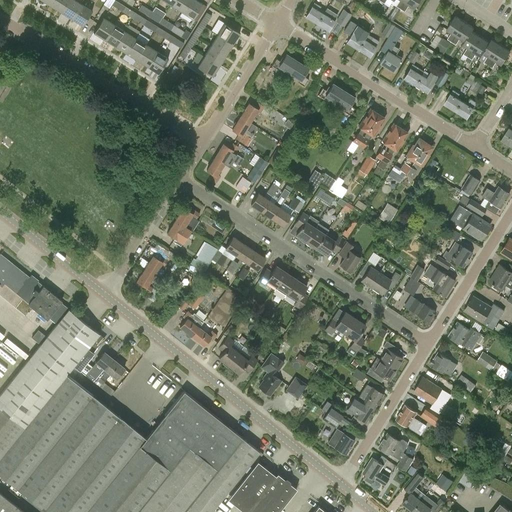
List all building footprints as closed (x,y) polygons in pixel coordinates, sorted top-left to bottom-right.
[(68,0),(53,0),(50,5),(61,12),(68,0)] [(81,4),(74,0),(68,0),(61,12),(72,19),(81,4)] [(122,12),(126,6),(115,0),(105,0),(103,4),(109,9),(112,5),(122,12)] [(189,0),(174,0),(171,5),(182,12),(189,0)] [(196,0),(189,0),(182,12),(193,19),(202,4),(196,0)] [(399,0),(388,18),(392,21),(400,9),(405,0),(399,0)] [(418,0),(405,0),(400,9),(404,12),(408,5),(413,8),(418,0)] [(314,3),(312,6),(306,16),(317,23),(323,13),(318,10),(320,6),(314,3)] [(81,4),(72,19),(83,26),(92,11),(81,4)] [(149,17),(152,11),(141,5),(138,10),(149,17)] [(126,6),(122,12),(133,18),(136,13),(126,6)] [(326,8),(323,13),(317,23),(328,30),(336,17),(331,13),(332,11),(326,8)] [(350,14),(343,10),(336,21),(343,25),(350,14)] [(152,11),(149,17),(160,23),(163,18),(152,11)] [(206,12),(199,23),(205,27),(211,15),(206,12)] [(136,13),(133,18),(144,25),(147,19),(136,13)] [(363,17),(374,24),(376,20),(369,15),(366,13),(363,17)] [(452,42),(464,22),(455,16),(446,30),(451,33),(447,39),(452,42)] [(105,40),(114,25),(103,18),(94,33),(105,40)] [(174,25),(163,18),(160,23),(170,30),(174,25)] [(211,29),(217,33),(224,22),(218,18),(211,29)] [(147,19),(144,25),(154,32),(158,26),(147,19)] [(388,22),(381,33),(387,37),(394,26),(388,22)] [(474,27),(464,22),(452,42),(456,45),(460,38),(464,41),(472,31),(474,27)] [(199,23),(192,34),(198,37),(205,27),(199,23)] [(225,23),(218,34),(233,44),(240,33),(225,23)] [(114,25),(105,40),(115,47),(125,31),(114,25)] [(184,31),(174,25),(170,30),(181,37),(184,31)] [(357,25),(353,32),(346,42),(358,49),(364,39),(359,36),(364,29),(357,25)] [(158,26),(154,32),(165,38),(168,33),(158,26)] [(395,27),(380,50),(385,53),(388,49),(390,50),(394,44),(402,31),(395,27)] [(125,31),(115,47),(126,53),(135,38),(125,31)] [(472,31),(464,41),(462,44),(467,47),(463,54),(468,57),(481,37),(472,31)] [(179,39),(168,33),(165,38),(176,45),(179,39)] [(198,37),(192,34),(186,45),(191,48),(198,37)] [(233,44),(218,34),(211,45),(226,55),(233,44)] [(367,34),(364,39),(358,49),(369,56),(375,46),(379,41),(367,34)] [(481,37),(468,57),(472,60),(476,53),(481,56),(479,60),(480,60),(489,42),(481,37)] [(146,45),(135,38),(126,53),(137,60),(146,45)] [(442,38),(436,48),(444,53),(450,42),(442,38)] [(489,42),(480,60),(483,63),(484,62),(488,65),(501,45),(491,39),(489,42)] [(385,53),(379,63),(393,71),(396,65),(402,69),(411,54),(394,44),(390,50),(388,49),(385,53)] [(146,45),(137,60),(147,67),(157,51),(146,45)] [(191,48),(186,45),(179,56),(185,60),(191,48)] [(226,55),(211,45),(204,56),(219,66),(226,55)] [(501,45),(488,65),(492,67),(496,61),(502,65),(510,51),(501,45)] [(414,64),(420,54),(414,50),(408,60),(414,64)] [(157,51),(147,67),(158,73),(168,58),(157,51)] [(282,57),(281,59),(280,61),(276,59),(272,65),(276,68),(275,71),(286,78),(290,73),(300,80),(299,82),(304,86),(308,79),(305,77),(308,73),(306,72),(308,68),(286,54),(284,58),(282,57)] [(219,66),(204,56),(197,67),(212,76),(219,66)] [(412,64),(410,68),(403,78),(414,85),(421,75),(423,71),(412,64)] [(472,85),(475,79),(456,68),(453,73),(455,74),(454,76),(460,79),(460,78),(472,85)] [(425,78),(421,75),(414,85),(426,92),(432,83),(432,84),(437,76),(430,71),(425,78)] [(475,79),(472,85),(470,88),(476,92),(477,91),(482,94),(486,88),(481,84),(481,83),(475,79)] [(328,86),(327,88),(326,90),(322,88),(318,95),(324,98),(325,96),(346,109),(345,111),(350,115),(355,108),(351,106),(354,102),(352,101),(355,97),(332,83),(330,87),(328,86)] [(453,89),(450,94),(444,104),(456,111),(462,101),(457,98),(459,93),(453,89)] [(467,104),(462,101),(456,111),(467,118),(473,108),(477,102),(470,99),(467,104)] [(258,102),(255,107),(248,103),(240,116),(250,122),(256,111),(259,113),(264,105),(258,102)] [(358,126),(360,127),(346,149),(352,153),(353,151),(354,151),(378,112),(372,108),(372,109),(371,109),(364,119),(363,118),(358,126)] [(378,112),(354,151),(359,154),(371,134),(374,136),(379,128),(378,127),(384,117),(383,117),(384,116),(378,112)] [(250,122),(240,116),(232,129),(239,133),(236,140),(247,146),(252,138),(243,133),(245,129),(249,131),(251,131),(253,129),(256,126),(250,122)] [(297,126),(292,122),(289,126),(288,128),(293,131),(294,129),(297,126)] [(382,141),(384,142),(375,156),(381,160),(402,127),(396,123),(395,124),(394,124),(388,134),(387,133),(382,141)] [(511,123),(509,127),(501,140),(511,146),(511,123)] [(402,127),(381,160),(386,163),(395,149),(397,151),(402,143),(401,142),(407,132),(407,131),(402,127)] [(290,139),(286,137),(282,142),(279,141),(287,145),(290,139)] [(406,155),(407,156),(400,168),(394,164),(388,175),(399,182),(405,173),(425,142),(418,138),(412,148),(410,147),(406,155)] [(287,145),(279,141),(279,140),(277,144),(279,145),(276,150),(268,163),(275,167),(287,145)] [(425,142),(405,173),(412,177),(420,164),(422,165),(426,157),(425,156),(432,146),(425,142)] [(232,143),(230,147),(223,143),(215,157),(224,163),(229,166),(230,165),(236,169),(243,159),(235,153),(239,147),(232,143)] [(366,174),(376,160),(369,155),(356,175),(362,179),(366,174)] [(224,163),(215,157),(207,170),(214,174),(211,179),(216,182),(220,176),(217,174),(224,163)] [(260,157),(246,177),(254,182),(268,162),(260,157)] [(471,195),(480,181),(469,174),(460,189),(471,195)] [(329,190),(338,177),(337,176),(333,183),(321,175),(317,181),(329,190)] [(242,177),(235,187),(244,193),(251,183),(242,177)] [(344,181),(338,177),(329,190),(341,198),(347,189),(341,185),(344,181)] [(273,182),(264,197),(258,193),(251,205),(261,212),(269,200),(272,196),(273,196),(279,186),(273,182)] [(487,189),(482,196),(489,200),(501,208),(509,194),(498,186),(493,193),(487,189)] [(316,194),(330,204),(334,198),(320,188),(316,194)] [(280,207),(272,219),(283,226),(289,216),(294,209),(298,212),(304,203),(300,201),(300,200),(294,196),(285,211),(280,207)] [(487,208),(470,198),(465,206),(482,216),(487,208)] [(269,200),(261,212),(272,219),(280,207),(269,200)] [(349,212),(353,206),(346,201),(342,208),(349,212)] [(386,202),(382,208),(393,214),(396,209),(386,202)] [(183,206),(175,220),(185,226),(192,216),(196,219),(200,213),(193,209),(191,211),(183,206)] [(315,226),(305,219),(309,213),(302,209),(294,224),(299,228),(295,234),(301,237),(299,239),(304,243),(315,226)] [(490,225),(473,214),(466,209),(457,224),(480,239),(490,225)] [(191,230),(185,226),(175,220),(167,233),(175,238),(173,241),(179,245),(180,246),(191,230)] [(318,223),(315,226),(304,243),(310,246),(311,244),(316,248),(325,233),(328,229),(318,223)] [(457,241),(461,234),(453,229),(449,236),(457,241)] [(325,233),(316,248),(314,249),(319,253),(321,251),(326,254),(334,242),(340,247),(345,239),(337,234),(334,239),(325,233)] [(218,249),(212,259),(221,266),(227,257),(231,251),(236,254),(244,244),(233,237),(231,239),(225,248),(221,245),(218,249)] [(511,238),(510,237),(501,252),(511,259),(511,238)] [(342,248),(348,252),(340,264),(345,267),(344,269),(349,272),(361,255),(350,247),(352,245),(347,241),(342,248)] [(193,262),(192,264),(194,265),(203,270),(204,271),(212,259),(218,249),(206,242),(197,256),(193,262)] [(446,251),(442,258),(438,255),(434,261),(448,269),(451,263),(449,262),(450,259),(463,267),(472,253),(455,242),(448,253),(446,251)] [(236,254),(236,255),(241,259),(247,262),(254,251),(244,244),(236,254)] [(168,249),(161,260),(153,255),(145,268),(155,274),(155,273),(160,276),(169,262),(168,261),(169,259),(188,271),(192,265),(168,249)] [(254,251),(247,262),(257,270),(265,258),(254,251)] [(375,264),(379,256),(372,252),(368,260),(375,264)] [(42,315),(55,298),(0,253),(0,285),(1,287),(4,284),(24,299),(24,300),(28,304),(42,315)] [(232,259),(226,268),(232,273),(238,264),(232,259)] [(380,273),(373,268),(375,265),(367,260),(358,274),(363,277),(361,280),(371,287),(380,273)] [(511,264),(509,263),(506,268),(500,265),(489,282),(502,290),(505,285),(511,288),(511,287),(511,264)] [(455,280),(435,268),(436,267),(430,264),(424,273),(437,282),(434,287),(446,294),(455,280)] [(275,266),(272,271),(266,267),(257,281),(264,285),(267,281),(276,287),(287,271),(282,267),(280,269),(275,266)] [(412,295),(420,283),(416,280),(423,270),(417,266),(403,289),(412,295)] [(243,279),(249,270),(244,267),(237,276),(243,279)] [(155,274),(145,268),(136,281),(144,286),(143,289),(149,293),(147,297),(153,301),(160,292),(153,288),(156,284),(151,280),(155,274)] [(276,287),(274,290),(284,298),(287,294),(296,279),(291,276),(292,274),(287,271),(276,287)] [(380,273),(371,287),(381,294),(387,285),(392,288),(400,275),(395,271),(389,280),(380,273)] [(297,278),(296,279),(287,294),(296,300),(293,304),(300,308),(309,296),(303,291),(306,286),(301,283),(302,281),(297,278)] [(183,293),(175,288),(171,293),(180,298),(183,293)] [(185,295),(178,306),(184,310),(188,304),(195,309),(204,296),(197,291),(191,299),(185,295)] [(411,296),(405,306),(416,314),(429,322),(433,315),(436,311),(423,303),(411,296)] [(474,296),(464,311),(493,329),(504,311),(493,304),(491,307),(474,296)] [(55,298),(42,315),(47,319),(48,317),(55,323),(68,308),(55,298)] [(0,393),(0,456),(67,374),(68,372),(102,330),(71,304),(68,308),(0,393)] [(252,314),(241,307),(239,310),(250,318),(252,314)] [(182,317),(185,319),(180,326),(187,332),(186,334),(187,335),(188,337),(190,336),(191,335),(192,336),(199,327),(190,320),(193,315),(187,311),(182,317)] [(345,311),(336,324),(330,320),(324,330),(331,334),(333,331),(342,337),(345,333),(345,334),(355,318),(345,311)] [(270,319),(263,315),(260,319),(267,324),(270,319)] [(230,323),(221,317),(218,322),(227,328),(230,323)] [(355,318),(345,334),(354,339),(349,347),(357,352),(365,339),(359,335),(366,325),(355,318)] [(486,338),(481,334),(471,327),(470,330),(457,322),(448,336),(461,344),(462,343),(472,349),(477,341),(482,345),(486,338)] [(208,335),(199,327),(192,336),(204,346),(210,338),(212,340),(217,334),(212,330),(208,335)] [(38,330),(32,338),(39,343),(45,336),(38,330)] [(218,357),(228,365),(239,352),(245,346),(236,338),(235,340),(227,334),(218,347),(223,352),(218,357)] [(74,367),(80,372),(87,363),(103,343),(97,338),(74,367)] [(314,345),(325,353),(328,349),(317,341),(314,345)] [(387,349),(380,359),(380,360),(395,369),(402,358),(393,353),(397,348),(386,341),(383,346),(387,349)] [(477,360),(491,370),(492,369),(497,372),(502,365),(497,362),(497,361),(483,351),(477,360)] [(96,362),(101,366),(90,380),(95,384),(114,360),(104,352),(96,362)] [(248,359),(239,352),(228,365),(238,373),(242,368),(248,372),(258,360),(251,355),(248,359)] [(438,352),(431,363),(450,375),(457,364),(438,352)] [(270,394),(275,387),(277,387),(281,381),(274,376),(284,362),(271,353),(261,367),(267,371),(262,378),(264,379),(259,386),(270,394)] [(308,359),(299,353),(295,359),(303,365),(308,359)] [(380,360),(380,359),(377,357),(371,367),(370,367),(366,373),(377,379),(380,375),(388,380),(395,369),(380,360)] [(124,368),(114,360),(95,384),(111,396),(115,391),(103,382),(110,373),(116,378),(124,368)] [(476,385),(462,374),(454,384),(459,387),(461,384),(471,392),(476,385)] [(307,385),(295,376),(285,390),(297,399),(307,385)] [(423,377),(414,391),(433,403),(430,407),(439,414),(446,403),(450,397),(441,390),(442,389),(423,377)] [(354,394),(354,395),(375,408),(383,394),(367,384),(359,397),(354,394)] [(210,511),(258,452),(184,391),(89,511),(210,511)] [(375,408),(354,395),(346,409),(355,414),(354,415),(366,422),(375,408)] [(339,421),(347,426),(351,421),(342,415),(344,412),(332,404),(327,412),(339,421)] [(405,405),(396,419),(408,426),(408,427),(415,431),(421,434),(425,428),(427,425),(421,422),(414,417),(417,412),(405,405)] [(428,406),(421,416),(436,426),(443,416),(428,406)] [(457,411),(449,406),(443,416),(450,421),(457,411)] [(327,412),(322,419),(335,428),(339,421),(327,412)] [(355,440),(344,433),(335,428),(331,435),(339,440),(334,447),(346,455),(355,440)] [(403,439),(399,440),(388,433),(379,447),(392,455),(400,460),(397,465),(407,471),(414,459),(404,452),(408,445),(407,442),(403,439)] [(379,454),(376,459),(385,463),(387,458),(379,454)] [(372,457),(363,472),(385,485),(390,478),(380,472),(384,465),(372,457)] [(405,488),(411,493),(403,503),(413,511),(421,500),(416,496),(419,491),(415,487),(424,476),(418,471),(405,488)] [(459,481),(470,487),(476,477),(465,471),(459,481)] [(277,511),(296,488),(277,473),(246,511),(277,511)] [(442,473),(436,484),(445,489),(451,478),(442,473)] [(511,484),(504,481),(500,489),(511,496),(511,484)] [(25,511),(0,492),(0,511),(25,511)] [(421,500),(413,511),(428,511),(430,510),(433,511),(438,511),(439,511),(445,502),(441,498),(435,507),(433,505),(435,502),(425,495),(421,500)]
